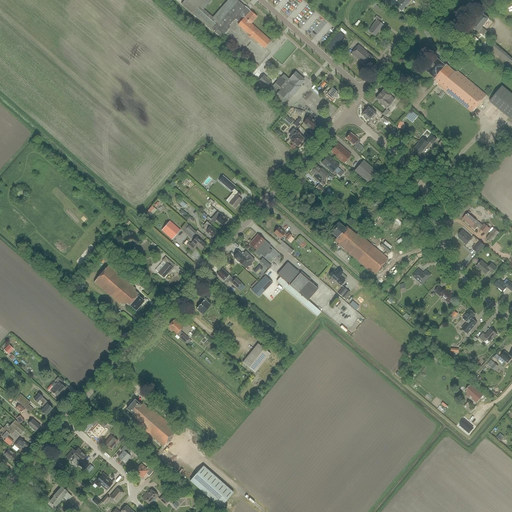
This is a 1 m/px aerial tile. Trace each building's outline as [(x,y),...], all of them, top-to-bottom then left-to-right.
[(211,1),(209,0),(184,0),(181,4),(192,14),(210,30),(211,29),(219,37),(222,33),(224,35),(230,28),(228,27),(235,19),(240,22),(237,25),(249,35),(248,36),(251,39),(252,37),(264,48),(271,41),(251,23),(257,17),(251,11),(250,11),(250,10),(245,6),(238,0),(228,0),(213,17),(204,9),(211,1)] [(401,10),(409,0),(408,0),(401,0),(396,6),(401,10)] [(484,36),(488,32),(482,27),(489,19),(482,14),(472,26),(484,36)] [(376,35),(384,25),(380,22),(382,20),(377,16),(375,18),(377,20),(371,28),(372,28),(370,31),(376,35)] [(332,51),(345,36),(339,31),(326,47),(332,51)] [(511,58),(491,42),(484,50),(495,59),(497,55),(511,66),(511,58)] [(367,66),(373,58),(367,53),(368,52),(359,44),(352,53),(367,66)] [(473,113),(487,95),(457,70),(456,72),(447,64),(446,66),(437,58),(426,71),(436,79),(438,83),(437,84),(473,113)] [(264,75),(258,82),(283,104),(288,99),(289,100),(301,86),(300,85),(305,80),(296,72),(289,79),(284,74),(281,77),(280,76),(277,80),(278,80),(273,86),(271,84),(272,83),(264,75)] [(333,101),(338,94),(336,92),(336,91),(329,85),(323,92),(333,101)] [(511,120),(511,94),(502,86),(489,101),(511,120)] [(386,109),(395,99),(383,90),(376,98),(384,105),(383,106),(386,109)] [(401,102),(398,105),(405,112),(408,108),(401,102)] [(378,121),(381,118),(376,114),(377,114),(368,107),(362,114),(371,121),(374,117),(378,121)] [(391,114),(390,112),(387,110),(383,114),(386,116),(388,118),(391,114)] [(418,117),(411,111),(406,117),(413,123),(418,117)] [(313,130),(319,124),(308,114),(306,117),(307,118),(304,122),(313,130)] [(301,121),(302,119),(299,117),(294,123),(297,127),(300,124),(298,123),(300,122),(300,121),(301,121)] [(302,141),(304,138),(300,134),(300,133),(294,128),(289,133),(291,135),(292,134),(293,135),(290,138),(291,140),(290,141),(294,144),(295,143),(299,146),(302,142),(302,141)] [(351,132),(346,138),(353,145),(354,144),(355,146),(354,147),(357,150),(361,145),(358,143),(357,144),(355,143),(358,139),(355,136),(351,132)] [(433,144),(437,140),(432,135),(427,141),(423,138),(414,149),(421,154),(431,142),(433,144)] [(344,162),(351,154),(338,143),(331,151),(344,162)] [(328,155),(322,162),(333,172),(334,171),(337,174),(342,168),(339,165),(339,164),(328,155)] [(369,183),(378,173),(364,160),(355,170),(369,183)] [(323,180),(329,173),(321,167),(320,168),(316,164),(310,171),(315,174),(313,176),(323,184),(325,182),(323,180)] [(223,176),(219,181),(232,192),(236,187),(223,176)] [(330,194),(319,185),(316,189),(327,198),(330,194)] [(235,208),(242,200),(239,198),(241,196),(237,192),(234,195),(235,196),(229,203),(235,208)] [(149,214),(155,208),(152,205),(146,212),(149,214)] [(217,211),(215,214),(210,220),(214,224),(216,221),(223,226),(228,220),(221,214),(221,215),(217,211)] [(468,212),(464,217),(465,218),(464,219),(466,221),(465,221),(475,230),(478,227),(474,224),(477,220),(468,212)] [(162,231),(172,240),(181,230),(170,221),(162,231)] [(213,237),(217,232),(214,230),(215,229),(207,222),(203,226),(205,227),(204,229),(213,237)] [(373,276),(388,259),(357,232),(356,234),(346,226),(345,228),(338,222),(330,232),(337,237),(335,239),(338,243),(336,244),(373,276)] [(184,232),(192,238),(197,232),(187,223),(182,229),(184,231),(184,232)] [(484,223),(480,229),(486,234),(490,229),(484,223)] [(279,227),(274,233),(277,236),(276,237),(279,240),(278,241),(281,244),(280,245),(291,254),(294,251),(281,240),(283,237),(290,243),(294,239),(291,236),(292,235),(289,233),(287,234),(279,227)] [(466,244),(472,238),(463,229),(458,235),(459,236),(458,237),(466,244)] [(500,234),(495,229),(490,234),(495,239),(500,234)] [(265,250),(269,245),(257,234),(249,244),(263,257),(267,253),(265,250)] [(202,250),(206,245),(197,237),(191,243),(189,242),(187,245),(192,250),(197,245),(202,250)] [(312,247),(301,237),(296,242),(308,252),(312,247)] [(480,241),(472,248),(477,253),(484,245),(480,241)] [(245,269),(254,260),(249,256),(246,259),(239,252),(234,257),(241,265),(245,269)] [(170,273),(174,269),(169,265),(172,262),(166,257),(163,261),(166,264),(158,273),(164,278),(169,272),(170,273)] [(492,273),(496,268),(491,263),(488,266),(481,260),(476,266),(486,275),(489,271),(492,273)] [(109,265),(94,282),(120,305),(121,304),(126,305),(127,304),(129,306),(130,305),(137,311),(145,301),(138,295),(139,294),(134,290),(136,289),(109,265)] [(321,312),(308,301),(318,289),(309,281),(310,280),(301,272),(300,273),(291,265),(288,268),(285,266),(277,274),(280,277),(277,281),(304,305),(317,317),(321,312)] [(260,266),(254,272),(256,274),(260,270),(262,271),(263,269),(260,266)] [(222,268),(217,273),(226,282),(228,280),(237,288),(243,282),(237,277),(234,280),(232,278),(232,277),(222,268)] [(338,269),(335,272),(333,271),(329,276),(341,286),(345,281),(340,277),(343,273),(338,269)] [(418,269),(413,276),(422,284),(430,275),(426,271),(423,274),(418,269)] [(265,276),(251,290),(259,297),(273,283),(265,276)] [(511,291),(511,289),(511,284),(508,281),(506,284),(499,278),(494,284),(503,291),(507,287),(511,291)] [(345,286),(338,294),(345,299),(347,297),(344,293),(348,289),(345,286)] [(440,297),(441,295),(445,298),(445,300),(448,303),(450,303),(451,301),(451,300),(454,296),(448,291),(446,288),(444,291),(439,287),(435,292),(440,297)] [(351,299),(347,303),(354,309),(358,305),(351,299)] [(203,315),(211,305),(205,300),(197,309),(203,315)] [(468,323),(463,330),(467,334),(477,323),(472,319),(475,315),(470,310),(463,318),(468,323)] [(174,318),(168,326),(176,334),(187,343),(191,339),(180,330),(184,325),(180,322),(179,323),(174,318)] [(483,333),(479,338),(484,342),(486,338),(490,341),(497,334),(491,329),(486,335),(483,333)] [(258,344),(243,362),(255,373),(271,354),(258,344)] [(9,345),(4,350),(8,355),(13,350),(9,345)] [(505,352),(500,357),(508,363),(511,358),(511,352),(509,356),(505,352)] [(498,366),(492,361),(489,365),(494,370),(498,366)] [(63,391),(66,388),(62,385),(64,381),(59,377),(56,381),(58,383),(51,391),(57,396),(62,391),(63,391)] [(477,402),(483,395),(471,385),(470,386),(469,385),(466,389),(467,390),(465,392),(477,402)] [(20,394),(16,399),(30,413),(33,409),(28,405),(30,403),(20,394)] [(39,394),(34,399),(38,403),(40,401),(44,404),(41,407),(44,409),(41,412),(46,417),(53,409),(49,405),(42,398),(43,397),(39,394)] [(163,446),(177,430),(150,406),(149,407),(143,402),(141,404),(135,398),(127,408),(133,413),(131,415),(140,422),(138,424),(163,446)] [(13,406),(21,413),(24,410),(18,405),(19,404),(17,402),(13,406)] [(471,411),(474,406),(467,402),(464,406),(471,411)] [(28,425),(36,432),(40,426),(33,419),(28,425)] [(474,428),(464,420),(459,426),(469,434),(474,428)] [(0,425),(0,434),(5,439),(10,434),(11,435),(15,430),(21,435),(26,429),(15,421),(11,426),(8,424),(3,428),(0,425)] [(92,433),(98,438),(105,431),(99,426),(92,433)] [(113,437),(118,432),(113,429),(110,433),(112,435),(104,443),(111,449),(118,441),(113,437)] [(7,450),(9,446),(0,439),(0,445),(6,450),(7,450)] [(24,453),(29,446),(20,439),(15,445),(24,453)] [(128,459),(130,456),(125,452),(128,448),(125,445),(121,450),(123,452),(119,457),(125,463),(128,459)] [(84,469),(89,463),(84,459),(87,456),(78,449),(76,451),(73,449),(66,457),(71,461),(75,457),(80,462),(79,464),(84,469)] [(17,456),(9,450),(8,451),(6,450),(4,452),(6,454),(5,455),(12,462),(17,456)] [(138,468),(135,472),(138,475),(139,475),(143,478),(146,474),(149,477),(155,471),(150,466),(147,469),(142,464),(138,468)] [(234,492),(203,466),(190,481),(220,507),(234,492)] [(103,473),(94,483),(99,488),(101,486),(106,490),(113,483),(107,478),(108,477),(103,473)] [(58,498),(60,501),(63,498),(65,500),(68,497),(69,498),(71,496),(67,492),(67,491),(62,486),(54,496),(55,496),(57,499),(58,498)] [(116,504),(124,494),(118,488),(109,498),(110,498),(113,501),(112,502),(114,504),(115,503),(116,504)] [(150,504),(158,496),(151,490),(148,493),(148,492),(143,498),(150,504)] [(104,505),(110,498),(109,498),(107,495),(101,502),(104,505)] [(55,507),(60,501),(58,498),(57,499),(55,496),(50,502),(55,507)] [(166,505),(169,501),(163,496),(160,499),(166,505)] [(71,511),(74,509),(67,503),(63,507),(67,511),(71,511)]
